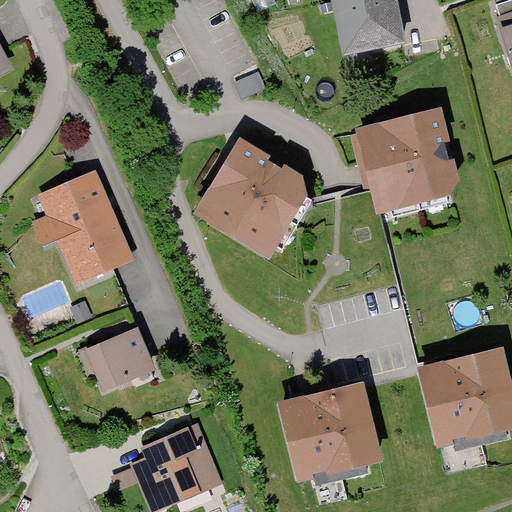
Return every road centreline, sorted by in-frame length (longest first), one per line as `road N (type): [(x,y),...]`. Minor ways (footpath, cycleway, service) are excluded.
road 1 (residential): [(0,326),(56,475),(101,506)]
road 2 (residential): [(27,0),(46,48),(47,108),(0,176)]
